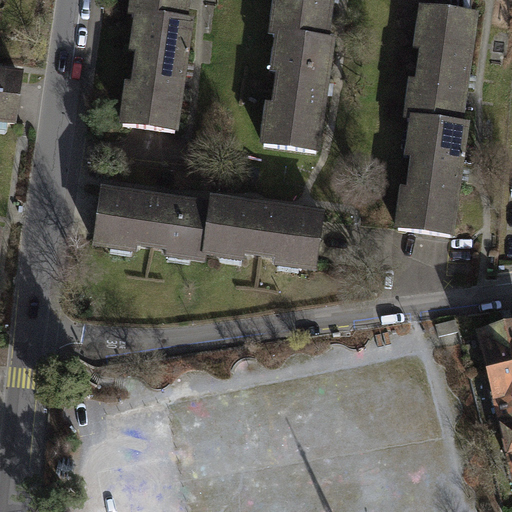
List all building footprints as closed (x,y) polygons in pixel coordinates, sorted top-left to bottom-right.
[(142,0),(142,3),(135,2),(133,18),(140,19),(140,18),(184,24),(184,23),(187,0),(142,0)] [(286,0),(283,23),(277,22),(275,37),(281,38),(325,44),(325,43),(330,5),(332,5),(333,0),(286,0)] [(466,75),(475,19),(424,12),(422,27),(429,28),(417,107),(411,106),(408,122),(415,123),(415,122),(459,128),(459,127),(465,89),(467,89),(469,76),(466,75)] [(184,23),(184,24),(140,18),(140,19),(138,32),(144,33),(133,113),(126,112),(124,127),(175,134),(183,77),(185,77),(187,64),(185,64),(190,24),(184,23)] [(325,44),(281,38),(279,52),(285,53),(282,75),(274,132),(267,132),(265,147),(316,154),(324,98),(326,97),(328,84),(326,84),(331,44),(325,43),(325,44)] [(22,85),(0,81),(0,141),(14,143),(22,85)] [(459,127),(459,128),(415,122),(415,123),(413,137),(419,138),(408,217),(402,216),(400,231),(450,238),(458,182),(460,181),(462,169),(460,168),(466,128),(459,127)] [(160,202),(160,204),(103,196),(96,246),(111,248),(112,242),(192,253),(191,259),(206,262),(207,255),(206,255),(213,211),(212,211),(173,206),(173,203),(160,202)] [(253,208),(253,210),(213,205),(212,211),(213,211),(206,255),(207,255),(221,257),(222,251),(301,262),(300,268),(315,270),(322,220),(266,212),(266,210),(253,208)] [(511,333),(475,342),(511,485),(511,333)]
